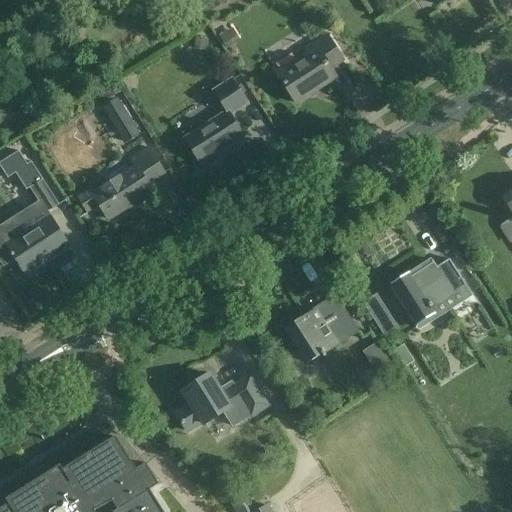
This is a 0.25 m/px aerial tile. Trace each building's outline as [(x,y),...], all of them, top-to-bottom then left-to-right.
[(312,39),(313,40),(325,32),(315,15),(302,23),(304,25),(301,27),(310,41),(312,39)] [(233,28),(219,37),(227,49),(241,40),(233,28)] [(278,73),(286,87),(296,104),(297,103),(296,101),(319,86),(321,88),(336,79),(330,69),(343,61),(326,35),(316,42),(319,47),(278,73)] [(206,53),(208,40),(196,38),(194,52),(206,53)] [(101,71),(93,75),(99,86),(107,82),(101,71)] [(212,91),(222,106),(225,110),(184,137),(202,165),(225,149),(223,146),(241,135),(243,138),(244,138),(229,115),(247,104),(231,79),(212,91)] [(115,82),(102,90),(108,100),(121,92),(115,82)] [(124,109),(118,100),(104,109),(109,118),(124,109)] [(135,168),(93,194),(91,190),(79,198),(88,213),(100,206),(108,220),(131,205),(130,204),(137,200),(140,203),(154,194),(148,185),(165,175),(148,148),(130,160),(135,168)] [(18,152),(0,164),(0,167),(8,179),(15,174),(27,191),(30,189),(38,202),(46,213),(58,204),(42,180),(31,163),(27,166),(18,152)] [(501,226),(499,228),(508,244),(511,241),(511,193),(503,199),(511,212),(511,218),(501,225),(501,226)] [(15,258),(26,275),(27,275),(25,272),(45,259),(47,262),(69,248),(49,216),(22,234),(17,227),(0,237),(0,258),(0,259),(5,262),(10,262),(15,258)] [(411,275),(391,288),(402,305),(412,321),(416,328),(436,316),(431,308),(466,285),(460,277),(449,260),(437,268),(432,261),(432,262),(433,264),(412,277),(411,275)] [(379,329),(393,321),(376,295),(363,303),(379,329)] [(358,330),(348,314),(337,297),(327,304),(326,302),(314,309),(315,311),(287,329),(308,363),(358,330)] [(190,404),(176,413),(188,433),(223,411),(233,427),(268,406),(250,377),(223,395),(211,375),(183,392),(190,404)] [(162,511),(150,491),(159,485),(146,464),(136,470),(116,437),(63,470),(61,466),(5,500),(8,505),(0,510),(0,511),(162,511)] [(240,488),(226,497),(235,511),(249,511),(253,509),(247,499),(240,488)]
